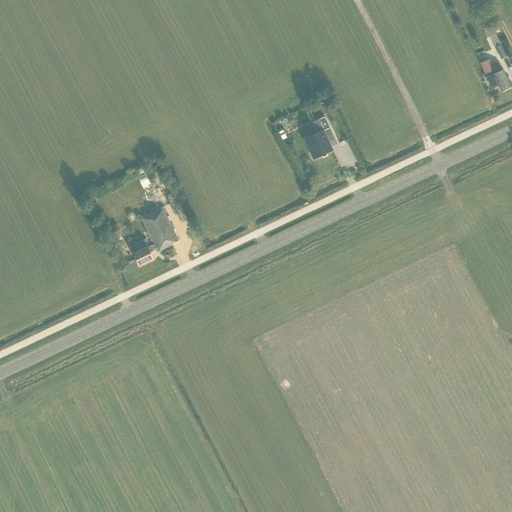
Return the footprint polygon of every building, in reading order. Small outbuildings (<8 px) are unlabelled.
[(495,35),(490,37),(496,48),(500,45),(495,35)] [(506,57),(500,45),(496,48),(501,59),(506,57)] [(492,71),(493,74),(501,92),(511,86),(503,69),(502,70),(499,64),(493,67),(489,59),(481,63),(486,74),(492,71)] [(320,132),(330,127),(325,117),(319,120),(320,121),(316,123),(320,132)] [(332,150),(324,131),(304,140),(313,159),(332,150)] [(158,252),(172,244),(172,243),(178,240),(162,207),(141,217),(154,244),(148,247),(144,239),(130,246),(139,266),(154,259),(150,252),(156,249),(158,252)]
